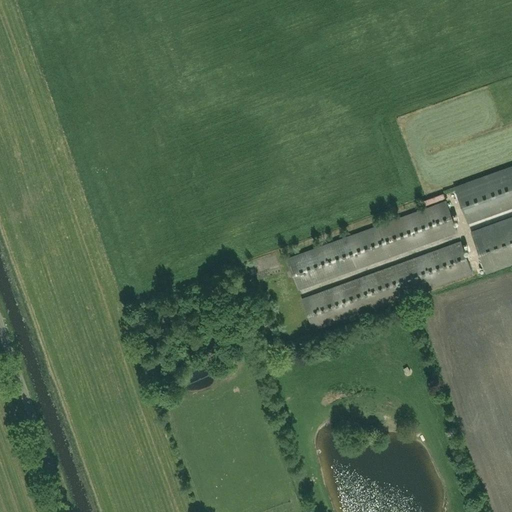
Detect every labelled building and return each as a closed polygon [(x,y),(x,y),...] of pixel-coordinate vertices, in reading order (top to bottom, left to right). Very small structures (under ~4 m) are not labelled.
[(511,166),(455,187),(468,223),(511,207),(511,166)] [(419,205),(442,198),(441,194),(418,201),(419,205)] [(458,232),(446,201),(287,259),(299,290),(458,232)] [(511,217),(471,232),(486,273),(511,263),(511,217)] [(461,242),(302,299),(313,330),(472,273),(461,242)]
